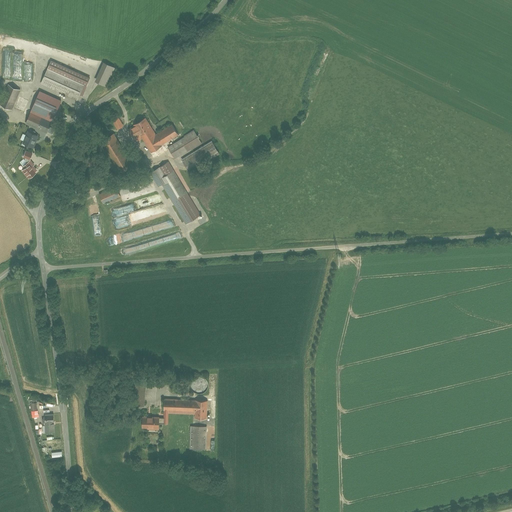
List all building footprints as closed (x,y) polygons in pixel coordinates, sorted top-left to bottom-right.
[(91,77),(52,59),(40,83),(80,101),(91,77)] [(117,66),(104,60),(96,80),(108,85),(117,66)] [(25,81),(34,81),(34,62),(24,63),(25,81)] [(6,84),(0,98),(0,104),(12,110),(21,90),(6,84)] [(63,99),(40,89),(30,112),(53,122),(63,99)] [(53,122),(30,112),(26,123),(48,133),(53,122)] [(125,125),(118,115),(110,119),(117,130),(125,125)] [(147,116),(128,128),(137,142),(144,137),(152,151),(180,134),(173,123),(157,133),(147,116)] [(194,129),(167,146),(176,159),(203,142),(194,129)] [(40,135),(28,130),(23,143),(35,148),(40,135)] [(115,131),(100,142),(119,171),(134,161),(115,131)] [(212,139),(182,158),(190,171),(221,152),(212,139)] [(26,168),(23,170),(29,177),(30,177),(36,172),(35,171),(37,170),(33,166),(34,165),(29,159),(26,157),(25,160),(27,163),(24,166),(26,168)] [(202,214),(169,161),(157,168),(150,173),(158,186),(159,187),(163,184),(163,185),(187,223),(194,218),(202,214)] [(116,185),(99,193),(104,203),(121,195),(116,185)] [(206,391),(208,389),(208,387),(209,384),(208,382),(206,379),(204,378),(201,377),(198,377),(196,378),(193,380),(192,382),(192,385),(192,388),(194,391),(196,393),(199,393),(201,393),(204,393),(206,391)] [(133,403),(145,405),(148,380),(137,378),(133,403)] [(164,416),(161,415),(161,423),(170,424),(170,413),(196,415),(196,419),(208,419),(209,400),(165,398),(164,416)] [(45,414),(46,432),(57,431),(56,413),(45,414)] [(143,415),(142,427),(148,428),(148,429),(160,430),(161,423),(161,415),(143,415)] [(191,426),(190,448),(206,449),(207,426),(191,426)]
